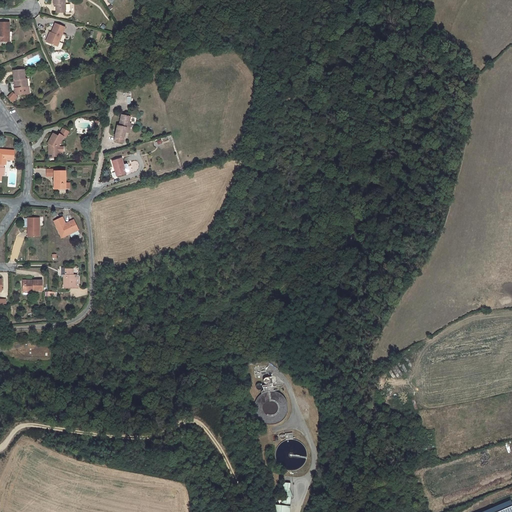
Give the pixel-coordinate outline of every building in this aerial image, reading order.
[(53,0),(54,5),(54,7),(56,7),(57,13),(66,12),(66,13),(71,13),(71,4),(65,5),(65,0),(53,0)] [(0,41),(9,42),(9,23),(0,23),(0,41)] [(46,42),(57,47),(65,28),(55,24),(52,33),(50,33),(46,42)] [(25,80),(24,71),(13,72),(16,96),(29,94),(29,87),(28,87),(26,87),(25,80)] [(119,127),(126,128),(129,129),(131,117),(121,115),(119,127)] [(125,133),(126,128),(119,127),(117,126),(115,141),(123,143),(125,133)] [(63,129),(60,135),(64,137),(66,138),(69,132),(63,129)] [(60,135),(59,135),(58,137),(53,134),(48,144),(49,145),(49,154),(52,154),(52,157),(60,157),(60,152),(58,152),(58,147),(60,147),(58,147),(64,137),(60,135)] [(3,164),(5,164),(6,160),(13,160),(14,151),(0,149),(0,180),(0,181),(1,175),(1,168),(3,168),(3,164)] [(123,165),(122,159),(112,162),(117,176),(126,174),(125,172),(130,171),(127,163),(123,165)] [(54,176),(54,189),(65,189),(65,182),(65,171),(64,171),(64,170),(60,170),(60,171),(57,171),(57,169),(47,169),(47,176),(54,176)] [(62,218),(54,222),(62,238),(70,234),(69,233),(77,229),(78,229),(74,220),(65,224),(62,218)] [(28,219),(25,219),(25,228),(28,228),(28,236),(39,236),(40,219),(30,219),(28,219)] [(69,233),(70,234),(72,237),(79,234),(77,229),(69,233)] [(64,287),(71,287),(79,287),(79,278),(77,278),(77,275),(73,275),(73,269),(65,269),(65,268),(61,268),(61,275),(63,275),(64,275),(63,276),(64,287)] [(32,291),(42,291),(42,281),(23,281),(23,293),(24,293),(32,293),(32,291)] [(290,483),(284,483),(282,503),(286,504),(290,504),(291,504),(292,493),(290,493),(290,483)]
